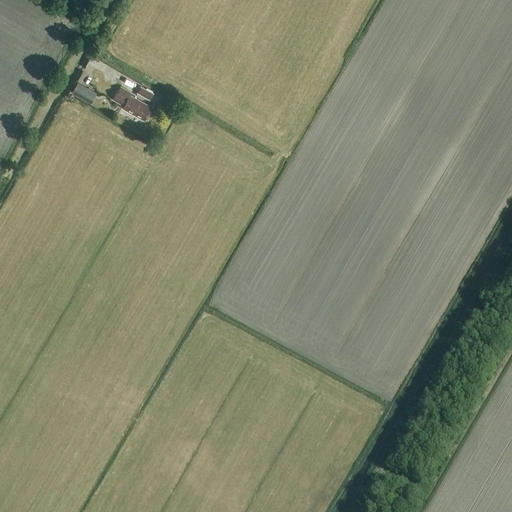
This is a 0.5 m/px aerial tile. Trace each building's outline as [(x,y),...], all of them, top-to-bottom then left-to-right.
[(117,91),(119,85),(107,81),(105,86),(117,91)] [(77,82),(71,93),(90,104),(96,93),(77,82)] [(136,93),(149,100),(153,93),(140,86),(136,93)] [(131,93),(120,87),(113,99),(123,105),(121,107),(144,120),(151,108),(130,95),(131,93)] [(171,102),(166,111),(171,114),(176,105),(171,102)]
